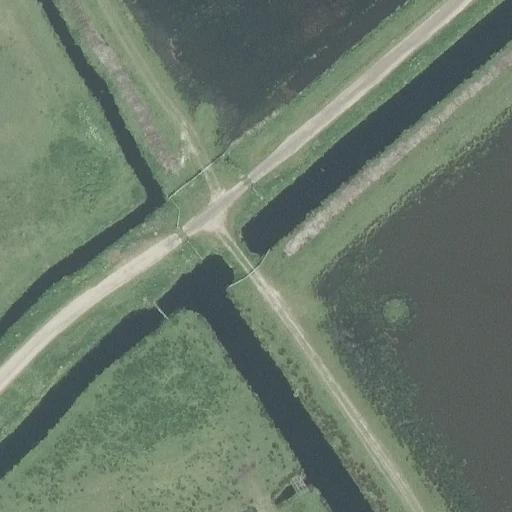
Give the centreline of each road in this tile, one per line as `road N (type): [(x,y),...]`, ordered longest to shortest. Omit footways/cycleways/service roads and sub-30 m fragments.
road 1 (track): [(93,0),(203,187),(217,227),(412,511)]
road 2 (track): [(0,379),(63,319),(212,212),(460,0)]
